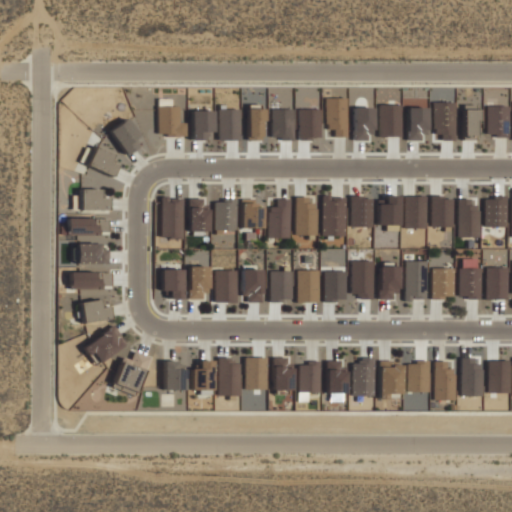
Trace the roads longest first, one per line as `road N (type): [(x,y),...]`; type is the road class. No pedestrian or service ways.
road 1 (residential): [(511,330),(167,330),(152,325),(138,303),(136,225),(147,174),(171,168),(511,168)]
road 2 (residential): [(511,74),(39,72)]
road 3 (residential): [(511,447),(44,447)]
road 4 (residential): [(39,72),(44,447)]
